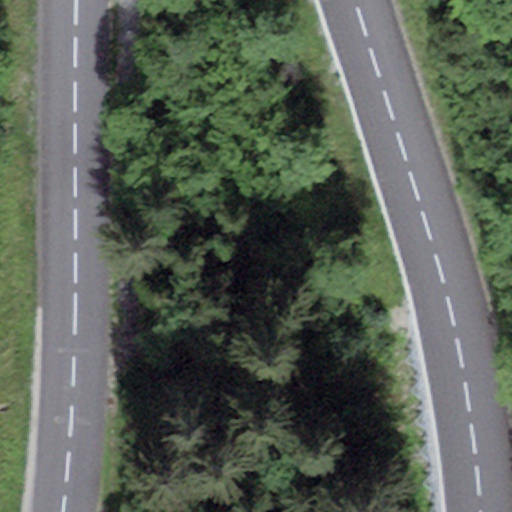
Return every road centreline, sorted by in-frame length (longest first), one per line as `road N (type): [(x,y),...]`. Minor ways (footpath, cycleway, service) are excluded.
road 1 (secondary): [(494,511),(486,426),(459,301),(359,0)]
road 2 (secondary): [(77,0),(61,511)]
